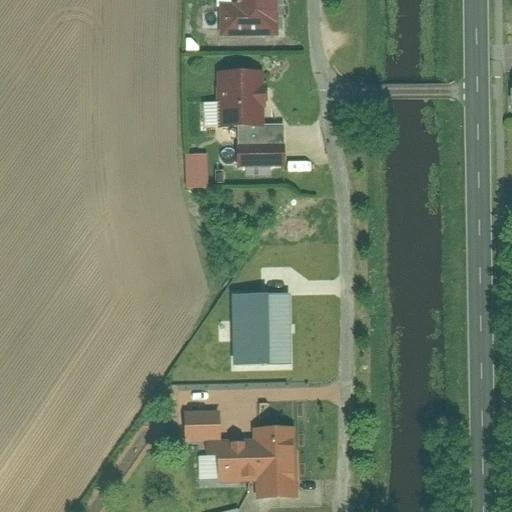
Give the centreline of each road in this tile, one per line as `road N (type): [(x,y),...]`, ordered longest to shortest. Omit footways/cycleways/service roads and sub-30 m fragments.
road 1 (tertiary): [(479,94),(484,511)]
road 2 (residential): [(329,96),(344,270),(339,511)]
road 3 (residential): [(329,96),(479,94)]
